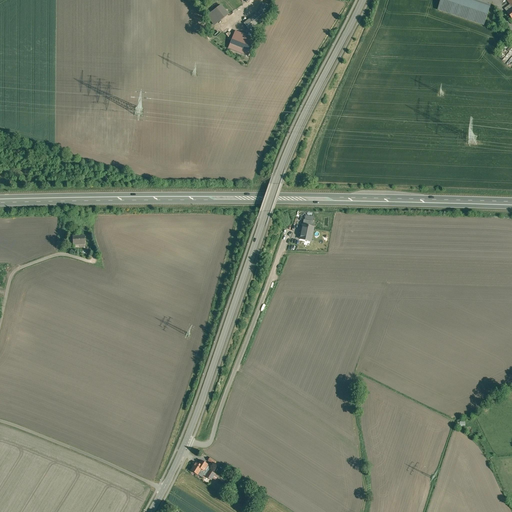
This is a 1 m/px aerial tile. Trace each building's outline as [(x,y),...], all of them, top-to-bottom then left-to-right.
[(494,6),(473,0),(440,0),(437,11),(487,28),(494,6)] [(259,12),(244,23),(249,30),(265,18),(270,6),(261,3),(259,12)] [(228,15),(221,5),(211,13),(219,22),(228,15)] [(313,222),(304,220),(300,239),(311,241),(313,228),(311,227),(313,222)] [(84,236),(73,236),(73,241),(73,245),(79,245),(79,247),(85,247),(85,245),(85,244),(85,236),(85,235),(84,235),(84,236)] [(201,460),(198,464),(196,462),(194,465),(193,465),(192,465),(191,466),(192,467),(193,468),(191,470),(202,478),(207,471),(205,470),(208,465),(201,460)] [(215,474),(209,471),(206,477),(211,480),(215,474)]
